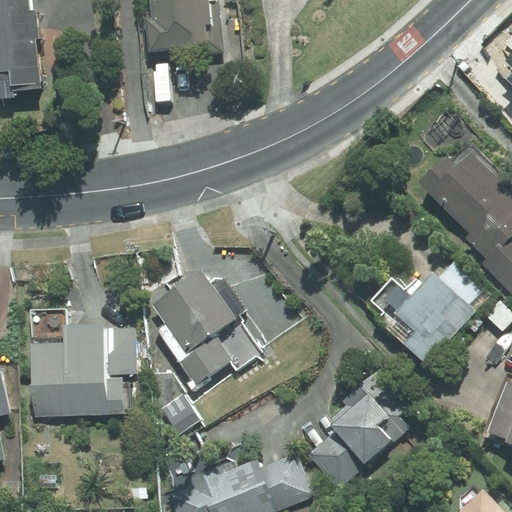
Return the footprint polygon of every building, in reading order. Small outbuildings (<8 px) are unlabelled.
[(44,13),(42,0),(0,0),(0,89),(24,88),(25,94),(53,92),(49,42),(52,42),(50,12),(44,13)] [(160,0),(161,10),(144,11),(149,63),(221,56),(218,28),(224,27),(221,0),(160,0)] [(458,156),(429,183),(476,234),(472,237),(492,259),(488,262),(511,288),(511,187),(481,153),(467,166),(458,156)] [(434,365),(483,310),(480,308),(494,293),(457,261),(444,276),(440,273),(404,313),(423,330),(411,344),(434,365)] [(221,285),(211,269),(158,305),(170,323),(162,329),(201,385),(234,363),(240,371),(268,352),(245,317),(256,310),(233,277),(221,285)] [(41,417),(133,414),(131,373),(143,373),(141,328),(115,329),(115,323),(74,325),(74,342),(38,343),(41,417)] [(0,461),(13,459),(5,416),(20,413),(10,359),(0,360),(0,461)] [(344,490),(415,429),(405,416),(416,406),(385,370),(348,402),(351,406),(337,418),(344,427),(313,454),(344,490)] [(511,394),(496,432),(511,438),(511,394)] [(193,486),(173,494),(180,511),(283,511),(320,498),(303,453),(268,466),(265,459),(229,473),(227,467),(191,480),(193,486)] [(511,511),(511,508),(494,488),(489,493),(482,485),(463,502),(470,510),(467,511),(511,511)]
